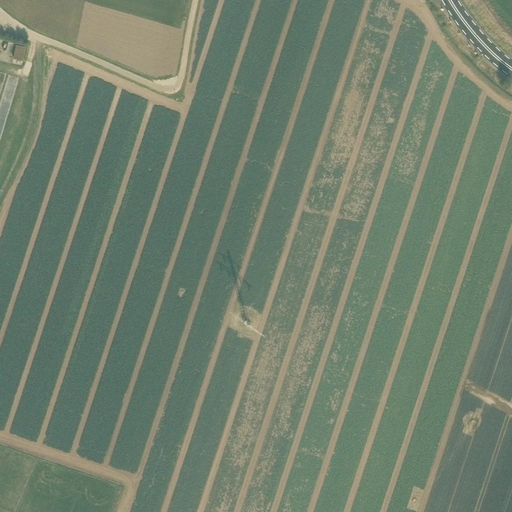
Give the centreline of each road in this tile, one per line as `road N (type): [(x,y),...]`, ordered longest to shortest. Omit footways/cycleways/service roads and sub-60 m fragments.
road 1 (unclassified): [(0,12),(35,36),(162,89),(181,78),(195,0)]
road 2 (track): [(0,200),(34,112),(35,36)]
